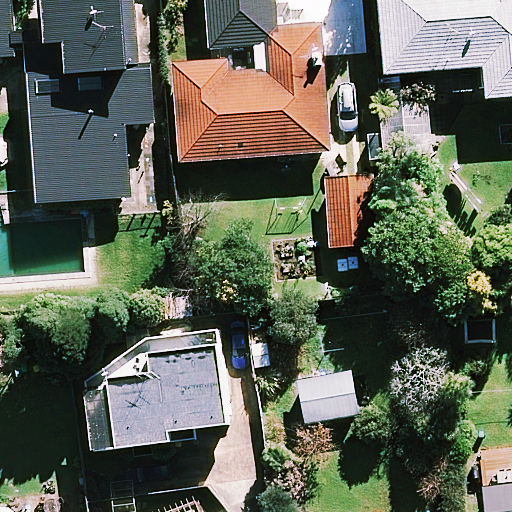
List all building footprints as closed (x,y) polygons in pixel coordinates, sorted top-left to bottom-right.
[(0,0),(0,56),(16,55),(11,0),(0,0)] [(138,63),(134,0),(49,0),(51,31),(34,32),(42,201),(135,196),(131,122),(160,121),(157,62),(138,63)] [(511,0),(386,0),(391,71),(488,65),(490,95),(511,94),(511,0)] [(333,151),(324,23),(265,27),(267,58),(179,64),(185,161),(333,151)] [(376,244),(371,176),(331,179),(335,246),(376,244)] [(233,421),(225,342),(153,349),(155,372),(92,378),(98,447),(176,439),(175,426),(233,421)] [(360,414),(355,373),(302,379),(307,421),(360,414)] [(511,511),(511,480),(486,483),(489,511),(511,511)]
